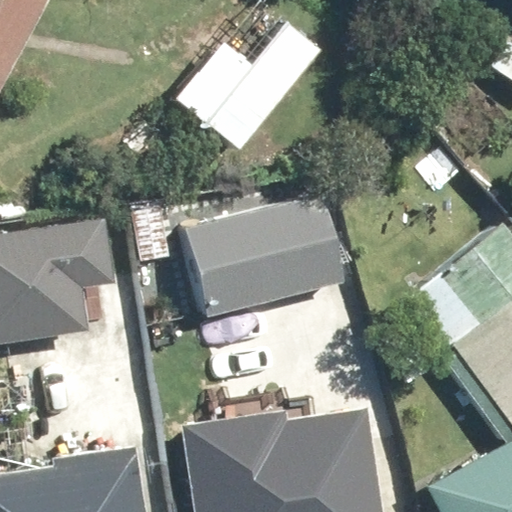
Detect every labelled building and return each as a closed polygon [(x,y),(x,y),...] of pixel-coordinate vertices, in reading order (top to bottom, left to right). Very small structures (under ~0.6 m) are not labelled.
[(0,0),(0,49),(30,0),(0,0)] [(511,0),(477,0),(511,18),(511,0)] [(218,159),(308,55),(271,23),(231,70),(205,48),(156,105),(218,159)] [(511,51),(494,42),(477,75),(511,92),(511,51)] [(179,216),(197,314),(327,290),(308,192),(179,216)] [(94,228),(0,239),(0,353),(75,344),(69,295),(102,291),(94,228)] [(511,429),(511,294),(438,344),(500,438),(511,429)] [(511,511),(511,438),(412,486),(424,511),(511,511)] [(0,469),(0,511),(127,511),(118,451),(0,469)] [(363,511),(355,471),(178,507),(178,511),(363,511)]
